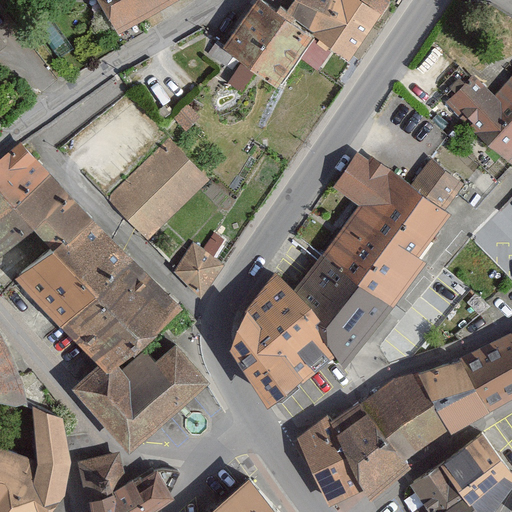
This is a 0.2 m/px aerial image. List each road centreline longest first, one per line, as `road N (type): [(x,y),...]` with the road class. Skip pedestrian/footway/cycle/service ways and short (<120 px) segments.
road 1 (tertiary): [(430,0),(220,309),(219,358),(266,443)]
road 2 (residential): [(266,443),(364,381),(511,324)]
road 3 (residential): [(0,142),(215,0)]
road 4 (residential): [(0,308),(61,397),(78,511)]
road 5 (residential): [(511,407),(370,511)]
